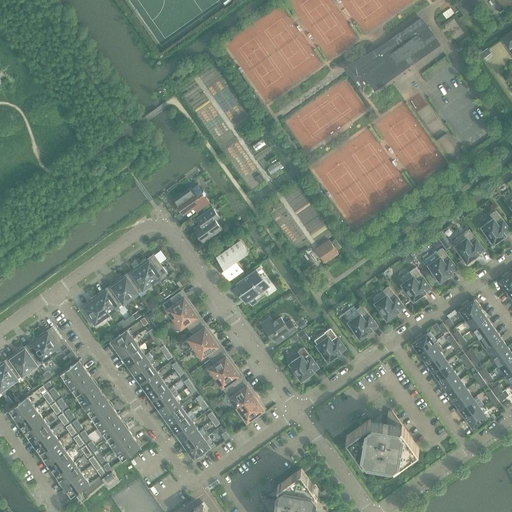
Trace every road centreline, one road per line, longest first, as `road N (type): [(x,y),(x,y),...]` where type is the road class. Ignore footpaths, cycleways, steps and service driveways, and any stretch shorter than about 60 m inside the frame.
road 1 (residential): [(55,292),(189,479),(198,481),(299,411)]
road 2 (residential): [(299,411),(170,232),(139,232),(55,292)]
road 3 (residential): [(469,448),(394,343)]
road 4 (unknown): [(475,180),(396,79)]
road 5 (residential): [(371,511),(299,411)]
